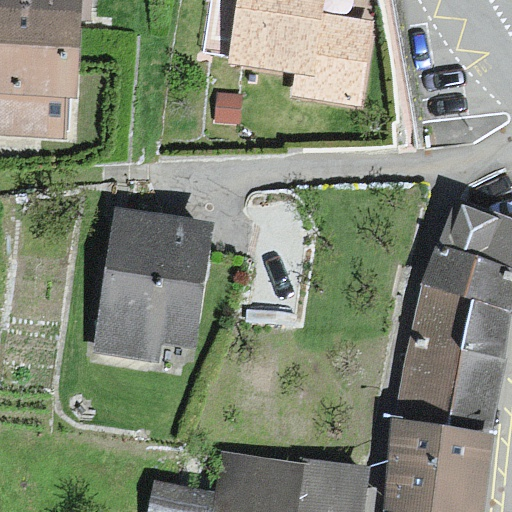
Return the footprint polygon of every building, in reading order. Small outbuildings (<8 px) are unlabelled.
[(0,0),(0,133),(62,136),(64,93),(77,93),(80,19),(90,19),(90,0),(0,0)] [(319,0),(240,0),(232,59),(304,70),(300,92),(356,100),(368,25),(317,17),(319,0)] [(243,93),(217,90),(213,123),(239,126),(243,93)] [(499,387),(510,323),(511,315),(511,311),(511,219),(463,202),(447,246),(438,270),(431,290),(407,403),(494,420),(499,387)] [(212,231),(129,217),(107,345),(158,354),(162,335),(193,340),(212,231)] [(482,511),(492,438),(401,427),(391,510),(407,511),(482,511)] [(362,511),(368,474),(306,466),(229,455),(224,492),(160,484),(156,511),(362,511)]
